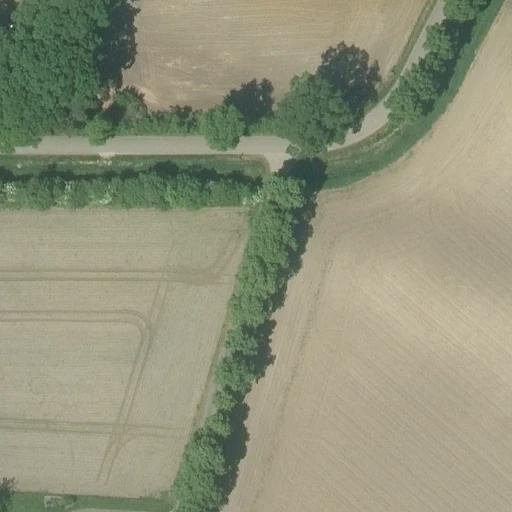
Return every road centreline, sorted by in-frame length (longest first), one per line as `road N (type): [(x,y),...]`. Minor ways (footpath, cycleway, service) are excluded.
road 1 (unclassified): [(0,146),(363,136),(403,108),(462,0)]
road 2 (track): [(182,511),(294,138)]
